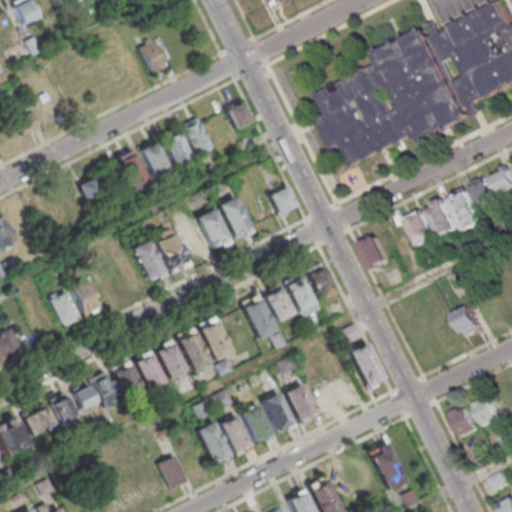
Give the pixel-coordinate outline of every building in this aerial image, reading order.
[(10,8),(12,7),(10,3),(16,0),(23,0),(24,1),(25,0),(26,0),(35,18),(27,22),(29,25),(22,29),(10,8)] [(34,0),(40,14),(59,7),(56,0),(34,0)] [(501,1),(511,23),(511,84),(477,103),(481,111),(421,142),(417,135),(354,167),(343,145),(332,151),(316,120),(329,113),(318,93),(380,61),(377,56),(380,54),(378,50),(426,25),(432,36),(501,1)] [(22,42),(31,37),(38,51),(30,55),(22,42)] [(163,65),(152,39),(136,45),(147,72),(163,65)] [(23,91),(38,124),(56,117),(40,83),(23,91)] [(232,129),(248,121),(238,99),(221,106),(232,129)] [(33,127),(25,110),(9,119),(17,135),(33,127)] [(209,146),(194,116),(178,124),(193,154),(209,146)] [(158,134),(169,166),(186,160),(176,129),(158,134)] [(165,170),(154,141),(137,147),(148,177),(165,170)] [(114,156),(125,186),(143,180),(131,149),(114,156)] [(509,166),(511,171),(511,190),(503,195),(494,178),(503,173),(502,169),(509,166)] [(105,196),(100,175),(76,180),(81,200),(105,196)] [(473,189),(474,188),(472,184),(485,177),(487,181),(489,181),(498,199),(482,207),(473,189)] [(275,216),(293,207),(282,185),(264,194),(275,216)] [(49,197),(61,223),(80,214),(67,188),(49,197)] [(451,200),(468,191),(484,222),(467,231),(451,200)] [(214,204),(230,239),(248,231),(231,196),(214,204)] [(444,238),(429,211),(437,207),(435,204),(444,199),(460,230),(444,238)] [(193,216),(208,249),(226,241),(211,208),(193,216)] [(408,222),(425,213),(438,239),(421,247),(408,222)] [(0,214),(0,247),(13,242),(0,214)] [(204,250),(187,217),(169,226),(186,259),(204,250)] [(387,228),(402,258),(419,248),(404,219),(387,228)] [(184,263),(167,228),(148,237),(165,272),(184,263)] [(360,246),(361,245),(359,241),(370,235),(372,240),(378,236),(391,261),(382,266),(384,269),(376,273),(374,270),(373,271),(360,246)] [(161,273),(145,240),(126,249),(143,283),(161,273)] [(426,259),(431,257),(434,262),(428,265),(426,259)] [(121,296),(139,290),(127,258),(110,265),(121,296)] [(332,291),(319,263),(301,271),(315,300),(332,291)] [(298,316),(313,307),(295,273),(279,282),(298,316)] [(68,288),(80,312),(92,306),(80,282),(68,288)] [(289,313),(276,284),(259,292),(272,321),(289,313)] [(510,315),(511,314),(511,284),(498,292),(510,315)] [(47,297),(57,325),(74,318),(63,291),(47,297)] [(253,339),(271,330),(254,294),(236,302),(253,339)] [(472,306),(482,326),(481,327),(482,330),(468,337),(467,334),(465,335),(455,314),(472,306)] [(193,327),(210,361),(227,352),(211,318),(193,327)] [(462,339),(451,318),(434,327),(445,348),(462,339)] [(359,336),(353,323),(339,329),(345,343),(359,336)] [(204,363),(190,327),(172,335),(187,371),(204,363)] [(0,353),(12,348),(5,329),(0,331),(0,353)] [(149,349),(167,378),(183,369),(165,339),(149,349)] [(381,380),(363,341),(344,349),(363,389),(381,380)] [(129,358),(144,389),(161,381),(145,350),(129,358)] [(107,369),(119,393),(136,385),(123,360),(107,369)] [(351,396),(345,367),(329,370),(335,400),(351,396)] [(115,399),(101,371),(85,378),(99,407),(115,399)] [(315,408),(332,401),(320,375),(304,382),(315,408)] [(76,409),(92,401),(84,383),(68,391),(76,409)] [(313,414),(298,383),(281,392),(296,423),(313,414)] [(511,418),(511,383),(496,390),(508,420),(511,418)] [(213,409),(228,401),(222,389),(206,397),(213,409)] [(45,399),(59,427),(75,419),(60,391),(45,399)] [(290,425),(275,393),(258,400),(273,433),(290,425)] [(474,405),(489,398),(500,419),(484,427),(474,405)] [(269,435),(254,403),(236,412),(252,443),(269,435)] [(52,423),(42,404),(18,417),(28,435),(52,423)] [(463,438),(451,414),(460,409),(461,412),(467,409),(478,430),(463,438)] [(247,446),(233,414),(216,422),(230,454),(247,446)] [(191,430),(210,465),(227,456),(208,420),(191,430)] [(0,426),(0,452),(22,448),(17,423),(0,426)] [(500,438),(511,430),(511,450),(508,453),(500,438)] [(365,450),(383,490),(401,482),(383,442),(365,450)] [(147,498),(183,481),(171,454),(134,471),(147,498)] [(108,478),(124,510),(142,501),(126,469),(108,478)] [(489,479),(502,472),(509,485),(495,492),(489,479)] [(339,511),(321,477),(303,487),(316,511),(339,511)] [(100,511),(120,511),(106,481),(90,489),(100,511)] [(283,497),(290,511),(312,511),(300,488),(283,497)] [(511,511),(501,511),(499,507),(511,500),(511,511)] [(36,511),(57,511),(52,501),(35,508),(36,511)]
